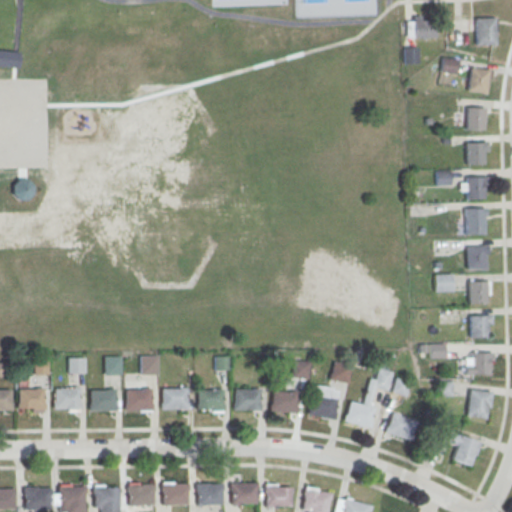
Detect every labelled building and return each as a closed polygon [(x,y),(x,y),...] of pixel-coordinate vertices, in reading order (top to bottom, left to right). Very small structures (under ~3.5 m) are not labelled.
[(406,37),(434,37),(434,16),(406,16),(406,37)] [(474,16),(474,44),(496,44),(496,16),(474,16)] [(443,71),(456,71),(456,59),(444,58),(443,71)] [(490,68),(468,66),(466,91),(488,93),(490,68)] [(186,278),(196,258),(189,244),(195,231),(186,210),(164,210),(158,198),(163,187),(158,176),(158,173),(164,160),(187,160),(187,155),(201,126),(185,93),(144,92),(127,129),(136,147),(131,158),(128,160),(85,159),(72,187),(85,213),(126,213),(132,216),(137,226),(129,243),(145,278),(186,278)] [(465,107),(483,106),(483,128),(465,128),(465,107)] [(465,141),(482,141),(483,163),(465,163),(465,141)] [(434,184),(450,184),(450,170),(434,170),(434,184)] [(465,176),(482,176),(483,198),(465,198),(465,176)] [(463,207),(483,206),(484,233),(463,234),(463,207)] [(465,246),(466,269),(485,268),(485,254),(487,254),(487,245),(465,246)] [(436,274),(451,273),(451,289),(436,289),(436,274)] [(467,281),(468,303),(486,302),(486,281),(467,281)] [(469,316),(469,337),(488,337),(487,316),(469,316)] [(428,342),(443,342),(443,357),(428,358),(428,342)] [(471,353),(471,374),(490,374),(489,352),(471,353)] [(102,356),(120,355),(120,373),(103,374),(102,356)] [(138,355),(156,355),(156,373),(138,374),(138,355)] [(66,356),(83,356),(84,372),(67,373),(66,356)] [(307,378),(308,361),(292,359),(290,377),(307,378)] [(328,379),(346,383),(351,365),(332,361),(328,379)] [(391,371),(376,368),(374,378),(367,376),(361,404),(347,400),(342,421),(366,427),(376,387),(386,390),(391,371)] [(53,388),(53,408),(78,407),(78,387),(53,388)] [(17,388),(17,408),(42,408),(42,388),(17,388)] [(159,388),(159,408),(184,408),(184,388),(159,388)] [(233,389),(233,409),(258,408),(258,388),(233,389)] [(0,389),(0,409),(9,409),(9,389),(0,389)] [(88,389),(88,409),(113,409),(113,389),(88,389)] [(124,389),(125,409),(150,409),(149,389),(124,389)] [(195,389),(196,409),(221,409),(220,389),(195,389)] [(271,389),(269,409),(294,411),(296,392),(271,389)] [(469,389),(465,415),(485,418),(486,407),(489,408),(491,392),(469,389)] [(310,395),(336,398),(333,419),(307,415),(310,395)] [(382,432),(409,440),(415,419),(389,411),(382,432)] [(470,466),(479,441),(449,431),(446,439),(435,436),(429,451),(439,455),(444,441),(455,445),(450,458),(470,466)] [(194,483),(194,503),(220,502),(219,482),(194,483)] [(230,482),(230,502),(255,502),(255,482),(230,482)] [(126,484),(127,504),(152,503),(151,483),(126,484)] [(160,483),(160,503),(185,503),(185,483),(160,483)] [(290,506),(290,484),(263,484),(263,506),(290,506)] [(57,487),(57,507),(82,506),(82,486),(57,487)] [(92,487),(92,507),(117,506),(117,486),(92,487)] [(326,511),(329,490),(302,487),(300,511),(326,511)] [(0,488),(0,508),(12,508),(12,488),(0,488)] [(23,488),(23,508),(48,508),(48,488),(23,488)] [(367,511),(370,503),(336,495),(332,511),(367,511)]
